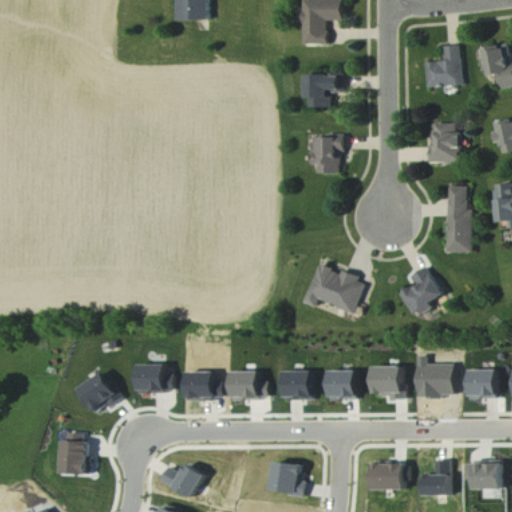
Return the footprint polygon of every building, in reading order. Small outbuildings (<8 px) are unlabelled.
[(181,0),(182,22),(214,22),(213,0),(181,0)] [(334,46),(334,22),(350,22),(349,0),(320,0),(309,0),(310,46),(334,46)] [(464,46),(449,47),(450,62),(431,64),(433,88),(467,85),(464,46)] [(511,89),(511,67),(508,47),(483,50),(486,72),(493,71),(494,78),(505,76),(507,90),(511,89)] [(507,154),(511,153),(511,121),(501,123),(507,154)] [(433,164),(466,163),(466,133),(461,134),(461,125),(437,125),(438,139),(433,139),(433,164)] [(347,138),(319,137),(318,166),(323,166),(322,174),(346,175),(347,138)] [(504,225),(511,224),(511,185),(506,186),(507,192),(501,193),(504,225)] [(478,211),(473,211),(473,188),(453,188),(454,254),(479,254),(478,211)] [(361,315),(373,282),(347,273),(347,274),(325,266),(311,305),(323,309),(325,302),(361,315)] [(451,298),(433,268),(418,278),(422,284),(406,295),(419,315),(426,311),(427,313),(451,298)] [(172,366),(145,367),(146,394),(180,393),(180,376),(172,377),(172,366)] [(379,368),(408,368),(408,384),(410,384),(411,400),(396,401),(396,397),(387,397),(387,396),(379,396),(379,368)] [(502,371),(475,372),(475,399),(502,399),(502,371)] [(238,374),(266,373),(266,399),(265,401),(239,402),(239,390),(240,390),(239,384),(238,383),(238,374)] [(291,373),(318,373),(318,398),(318,402),(303,402),(302,399),(298,399),(298,401),(290,402),(290,398),(287,398),(287,383),(291,383),(291,373)] [(126,399),(111,374),(85,390),(100,415),(126,399)] [(95,477),(96,443),(91,443),(91,435),(71,435),(71,477),(95,477)] [(379,462),(397,462),(397,466),(412,466),(412,492),(379,493),(379,462)] [(280,463),(307,466),(305,484),(311,484),(309,499),(293,497),(294,495),(276,492),(280,463)] [(473,463),(473,482),(482,482),(482,491),(510,491),(509,463),(473,463)] [(211,478),(192,467),(187,475),(176,469),(168,483),(199,500),(211,478)]
